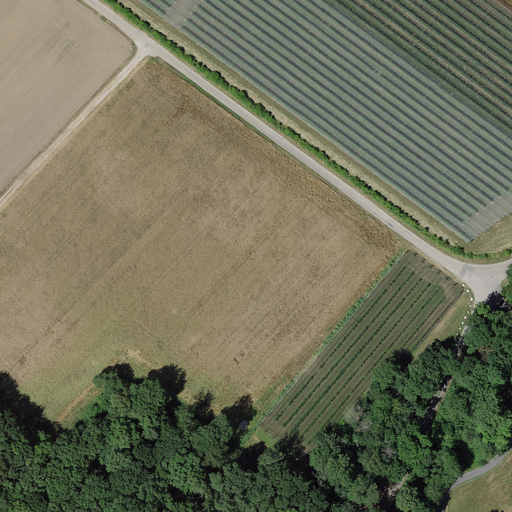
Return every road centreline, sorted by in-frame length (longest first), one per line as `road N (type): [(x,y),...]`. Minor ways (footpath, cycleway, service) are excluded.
road 1 (residential): [(480,284),(91,0)]
road 2 (residential): [(480,284),(383,511)]
road 3 (track): [(0,207),(150,43)]
